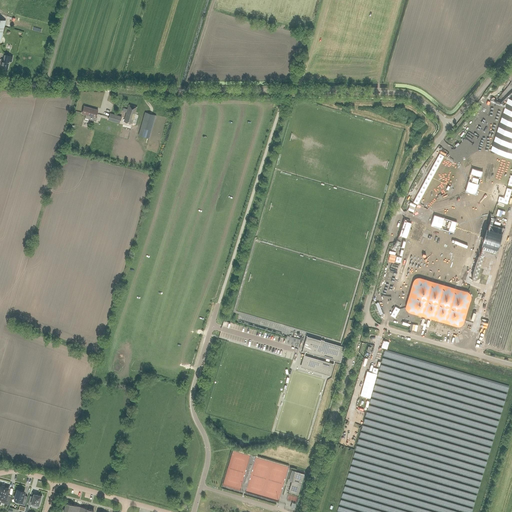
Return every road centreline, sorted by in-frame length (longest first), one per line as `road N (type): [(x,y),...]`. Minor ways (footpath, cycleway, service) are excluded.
road 1 (unclassified): [(449,126),(406,93),(0,83)]
road 2 (unclassified): [(362,322),(402,196),(449,126)]
road 3 (unclassified): [(305,511),(362,322)]
road 4 (unclassified): [(201,486),(208,450),(192,392),(218,303)]
road 5 (unclassified): [(511,365),(362,322)]
road 6 (residential): [(133,376),(98,493)]
